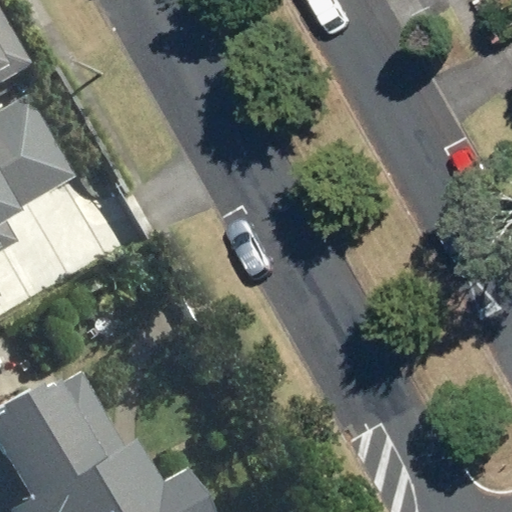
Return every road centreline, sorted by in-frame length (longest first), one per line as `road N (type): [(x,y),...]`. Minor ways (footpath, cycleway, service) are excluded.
road 1 (unclassified): [(441,511),(149,0)]
road 2 (unclassified): [(332,0),(511,332)]
